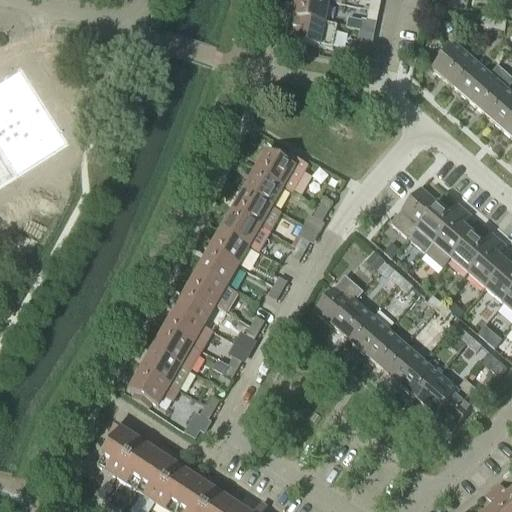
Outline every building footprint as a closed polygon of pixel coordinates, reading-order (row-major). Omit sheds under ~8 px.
[(310,0),(295,0),(292,19),(325,26),(325,25),(329,4),(310,0)] [(371,2),(369,13),(378,15),(380,4),(371,2)] [(378,15),(369,13),(367,23),(376,25),(378,15)] [(325,26),(292,19),(287,43),(332,52),(337,28),(325,25),(325,26)] [(492,31),(493,22),(482,21),(480,29),(492,31)] [(505,24),(493,22),(492,31),(504,32),(505,24)] [(367,66),(371,47),(353,43),(349,63),(367,66)] [(450,88),(472,63),(454,47),(432,73),(450,88)] [(19,60),(0,71),(0,196),(75,152),(19,60)] [(472,63),(450,88),(467,103),(489,78),(472,63)] [(489,78),(467,103),(484,118),(507,93),(511,86),(511,83),(496,70),(489,78)] [(511,97),(507,93),(484,118),(502,133),(511,121),(511,97)] [(511,121),(502,133),(511,142),(511,121)] [(266,154),(254,175),(283,192),(284,191),(292,196),(308,168),(275,150),(271,157),(266,154)] [(283,192),(254,175),(243,194),(272,211),(283,192)] [(409,243),(439,208),(421,192),(390,227),(409,243)] [(243,194),(232,214),(270,236),(281,216),(272,211),(243,194)] [(318,212),(326,216),(332,206),(324,202),(318,212)] [(448,216),(439,208),(409,243),(425,257),(427,258),(464,214),(456,207),(448,216)] [(326,216),(318,212),(313,220),(321,225),(326,216)] [(232,214),(220,234),(249,251),(258,256),(270,236),(232,214)] [(464,214),(427,258),(443,272),(451,262),(451,263),(473,238),(463,228),(471,219),(464,214)] [(220,234),(209,254),(238,270),(249,251),(220,234)] [(473,238),(451,263),(469,278),(499,244),(491,237),(483,246),(473,238)] [(296,251),(304,255),(309,246),(301,241),(296,251)] [(382,254),(391,262),(399,252),(391,244),(382,254)] [(499,244),(469,278),(486,293),(508,267),(497,258),(505,249),(499,244)] [(304,255),(296,251),(290,260),(299,265),(304,255)] [(209,254),(197,274),(227,290),(238,270),(209,254)] [(366,267),(378,276),(387,266),(374,255),(371,258),(372,259),(366,267)] [(511,271),(508,267),(486,293),(503,308),(511,297),(511,271)] [(197,274),(186,293),(215,310),(227,317),(238,297),(227,290),(197,274)] [(397,289),(403,282),(395,274),(388,281),(397,289)] [(354,304),(355,305),(363,295),(344,279),(314,314),(332,330),(354,304)] [(273,290),(281,295),(287,285),(279,281),(273,290)] [(403,282),(397,289),(406,296),(412,289),(403,282)] [(281,295),(273,290),(268,299),(276,304),(281,295)] [(186,293),(175,313),(204,330),(215,310),(186,293)] [(511,297),(503,308),(511,315),(511,297)] [(436,314),(441,308),(433,300),(427,307),(436,314)] [(354,304),(332,330),(349,345),(371,319),(355,305),(354,304)] [(450,316),(441,308),(436,314),(445,322),(450,316)] [(175,313),(164,332),(201,354),(212,335),(204,330),(175,313)] [(388,334),(371,319),(349,345),(366,360),(388,334)] [(256,320),(250,330),(258,335),(264,325),(256,320)] [(240,337),(234,347),(247,355),(258,335),(250,330),(245,339),(240,337)] [(201,354),(164,332),(152,353),(190,375),(201,354)] [(388,334),(366,360),(383,375),(405,349),(388,334)] [(466,348),(472,342),(463,334),(457,340),(466,348)] [(502,343),(494,337),(487,345),(494,352),(502,343)] [(472,342),(466,348),(476,356),(482,350),(472,342)] [(405,349),(383,375),(401,389),(423,364),(405,349)] [(190,375),(152,353),(140,373),(178,394),(190,375)] [(491,359),(483,368),(490,374),(498,365),(491,359)] [(233,360),(228,370),(236,375),(242,365),(233,360)] [(440,379),(423,364),(401,389),(418,404),(440,379)] [(490,374),(499,382),(507,373),(498,365),(490,374)] [(236,375),(228,370),(223,379),(231,383),(236,375)] [(140,373),(129,393),(135,397),(132,402),(149,412),(152,406),(158,410),(164,400),(172,405),(178,394),(140,373)] [(456,393),(440,379),(418,404),(435,419),(457,394),(456,393)] [(457,394),(435,419),(453,435),(484,400),(465,383),(456,393),(457,394)] [(211,399),(205,409),(213,414),(219,404),(211,399)] [(213,414),(205,409),(200,418),(208,423),(213,414)] [(197,441),(208,424),(195,417),(185,433),(197,441)] [(162,511),(178,511),(198,483),(116,429),(101,451),(106,454),(97,469),(162,511)] [(242,511),(198,483),(178,511),(242,511)] [(107,485),(97,498),(105,504),(113,492),(111,491),(113,489),(107,485)] [(499,487),(492,493),(507,511),(511,511),(511,492),(507,497),(499,487)] [(507,511),(492,493),(484,499),(492,509),(488,511),(507,511)]
